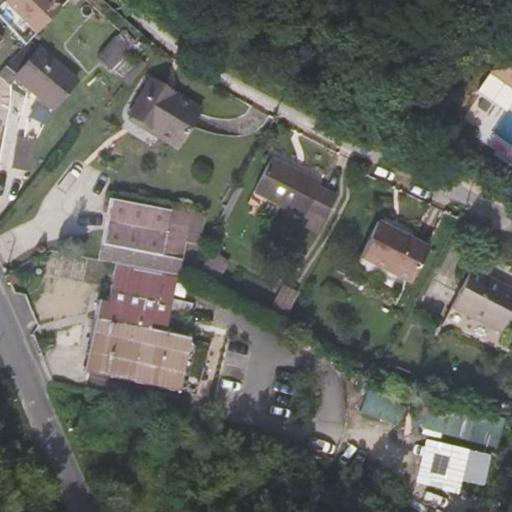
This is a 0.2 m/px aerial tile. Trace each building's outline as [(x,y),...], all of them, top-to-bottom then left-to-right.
[(121,68),(143,42),(130,31),(108,57),(121,68)] [(0,50),(9,42),(0,32),(0,50)] [(83,84),(39,40),(12,68),(58,111),(83,84)] [(511,42),(490,73),(511,88),(511,42)] [(504,102),(511,90),(511,88),(490,73),(476,93),(492,105),(496,98),(504,102)] [(176,151),(200,113),(149,81),(127,117),(158,136),(158,139),(176,151)] [(39,171),(45,142),(28,138),(21,168),(39,171)] [(331,229),(334,220),(348,194),(330,185),(330,183),(281,158),(263,191),(315,217),(314,220),(331,229)] [(209,243),(214,216),(120,200),(113,234),(88,229),(83,256),(187,276),(189,263),(191,261),(198,263),(203,243),(209,243)] [(409,288),(427,253),(376,226),(358,262),(409,288)] [(231,281),(240,264),(233,260),(222,253),(212,271),(231,281)] [(499,338),(511,312),(511,295),(468,273),(449,312),(499,338)] [(294,323),(309,293),(293,285),(279,314),(294,323)] [(188,393),(199,340),(111,321),(99,373),(188,393)] [(369,390),(363,412),(398,421),(404,399),(369,390)]
